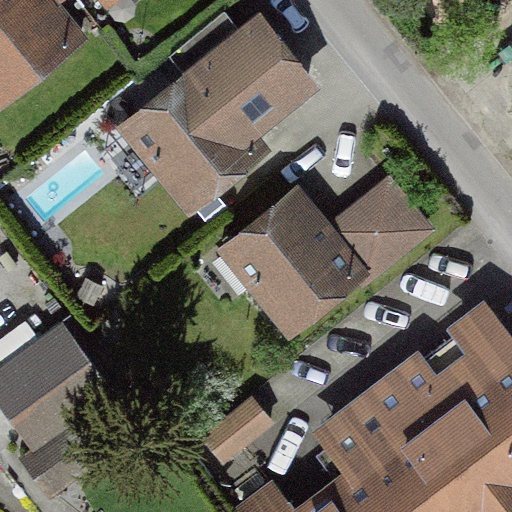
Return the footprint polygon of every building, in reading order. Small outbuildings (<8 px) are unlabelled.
[(0,0),(0,97),(1,99),(68,45),(39,10),(51,0),(0,0)] [(186,204),(253,150),(223,112),(261,82),(223,35),(185,66),(191,74),(124,127),(186,204)] [(344,262),(291,196),(224,250),(286,327),(351,273),(358,281),(397,250),(359,204),(330,227),(352,255),(344,262)] [(289,511),(269,485),(236,510),(237,511),(511,511),(511,345),(485,310),(367,401),(371,407),(322,444),(351,482),(310,511),(289,511)] [(123,413),(61,328),(0,372),(0,405),(33,451),(21,460),(45,492),(102,451),(91,436),(123,413)] [(200,437),(219,461),(266,423),(247,400),(200,437)]
